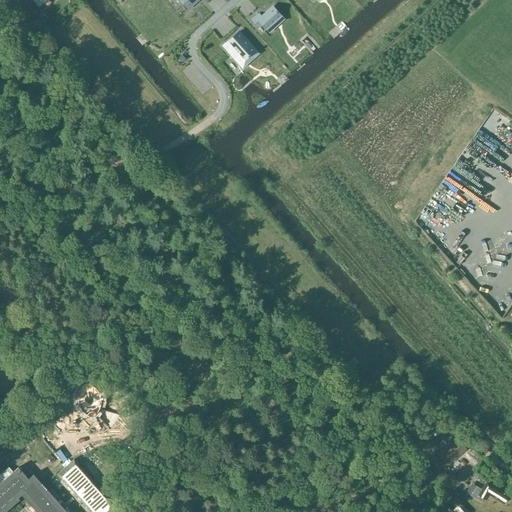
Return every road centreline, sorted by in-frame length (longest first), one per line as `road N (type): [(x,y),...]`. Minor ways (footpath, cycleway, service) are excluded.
road 1 (track): [(411,511),(411,486),(397,459),(266,357),(238,323),(207,259),(81,127),(0,88)]
road 2 (track): [(219,391),(160,336),(0,154)]
road 3 (track): [(146,511),(138,468),(149,446),(229,384),(320,337)]
road 4 (residential): [(114,164),(150,158),(219,110),(222,96),(195,60),(192,40),(234,0)]
